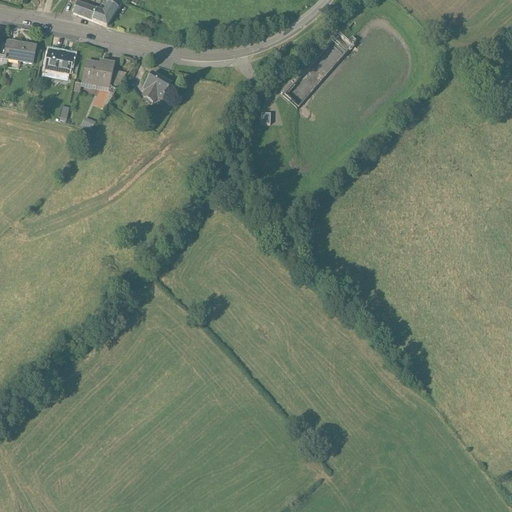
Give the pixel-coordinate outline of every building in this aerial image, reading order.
[(122,5),(115,0),(108,0),(106,3),(108,5),(109,4),(118,10),(122,5)] [(96,11),(77,3),(72,14),(92,22),(96,11)] [(103,13),(96,11),(92,22),(107,28),(118,10),(109,4),(108,5),(103,13)] [(36,50),(9,44),(6,60),(33,65),(36,51),(36,50)] [(66,53),(61,52),(61,55),(49,52),(45,71),(46,71),(69,76),(70,76),(74,58),(73,57),(73,58),(65,56),(66,53)] [(104,68),(87,65),(84,81),(101,85),(100,89),(110,91),(115,66),(105,64),(104,68)] [(69,76),(46,71),(45,78),(68,83),(69,76)] [(172,87),(153,75),(144,90),(147,92),(157,98),(159,99),(163,101),(163,102),(172,87)] [(157,98),(147,92),(143,99),(153,105),(157,98)] [(67,123),(70,110),(63,109),(60,122),(67,123)] [(270,115),(261,114),(260,125),(270,126),(270,115)]
